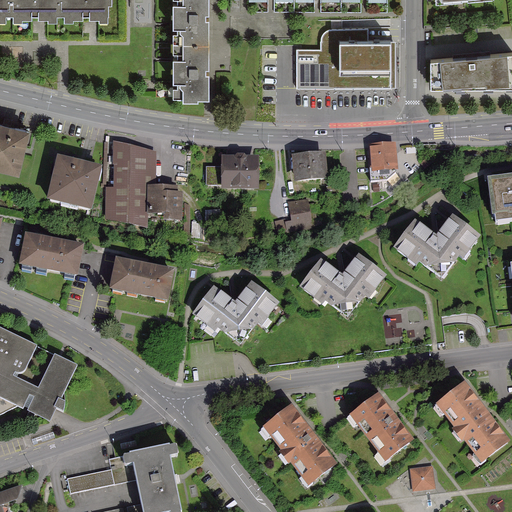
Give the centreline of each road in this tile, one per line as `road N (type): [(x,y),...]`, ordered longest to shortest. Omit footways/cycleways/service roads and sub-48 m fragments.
road 1 (primary): [(0,89),(220,132),(412,131)]
road 2 (residential): [(169,401),(511,352)]
road 3 (residential): [(0,295),(78,332),(169,401)]
road 4 (residential): [(0,465),(169,401)]
road 5 (residential): [(169,401),(261,511)]
road 6 (residential): [(413,0),(412,131)]
